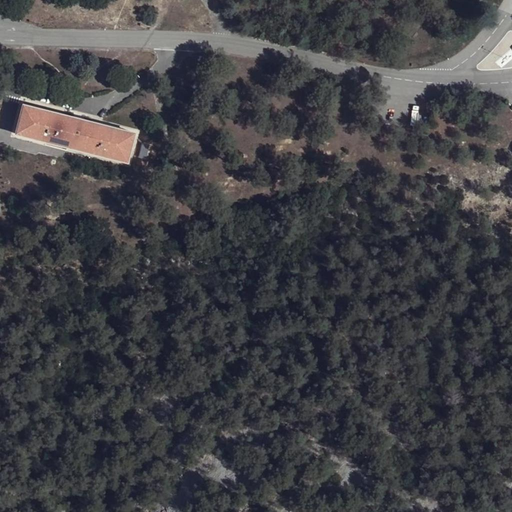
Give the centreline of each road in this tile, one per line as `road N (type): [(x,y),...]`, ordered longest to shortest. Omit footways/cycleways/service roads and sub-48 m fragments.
road 1 (unclassified): [(0,27),(219,40),(382,77),(448,80)]
road 2 (unknown): [(0,92),(97,108),(155,72),(174,37)]
